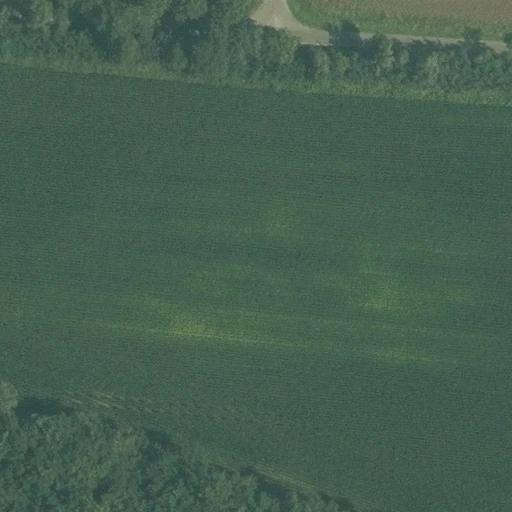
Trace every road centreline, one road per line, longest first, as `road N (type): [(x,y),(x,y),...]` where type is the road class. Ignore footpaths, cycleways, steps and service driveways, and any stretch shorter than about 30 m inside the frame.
road 1 (unclassified): [(0,8),(272,33)]
road 2 (unclassified): [(272,33),(511,51)]
